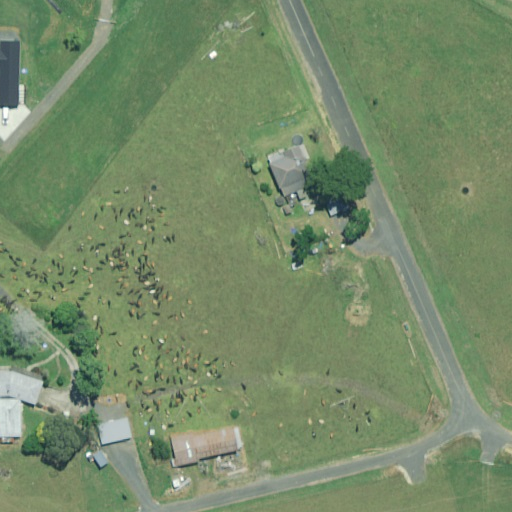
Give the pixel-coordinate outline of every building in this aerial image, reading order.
[(321,192),(300,146),(284,153),(286,156),(269,164),(284,198),(297,192),(301,201),(321,192)] [(490,360),(480,339),(442,356),(452,377),(490,360)] [(22,401),(36,405),(43,385),(2,369),(0,368),(0,395),(0,443),(22,443),(22,401)] [(132,438),(128,419),(98,426),(103,445),(132,438)] [(244,450),(239,428),(196,437),(196,435),(171,441),(177,467),(199,463),(198,460),(244,450)]
